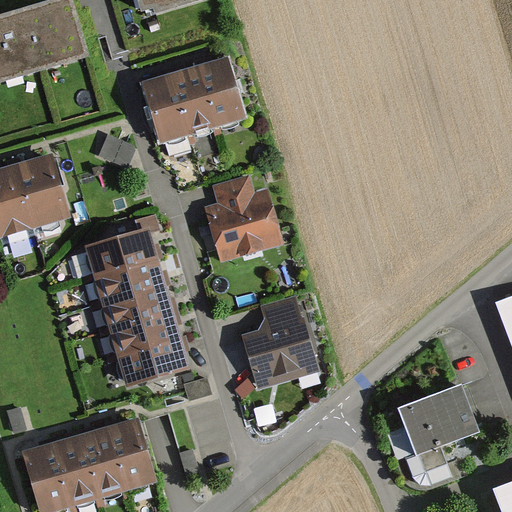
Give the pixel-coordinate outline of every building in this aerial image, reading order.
[(203,8),(201,0),(136,0),(143,24),(203,8)] [(0,90),(87,64),(68,4),(0,24),(0,90)] [(241,122),(225,69),(199,76),(215,129),(241,122)] [(215,129),(199,76),(173,84),(189,137),(215,129)] [(189,137),(173,84),(147,91),(163,145),(189,137)] [(110,136),(104,160),(134,167),(140,143),(110,136)] [(65,217),(49,164),(16,174),(32,227),(65,217)] [(0,236),(32,227),(16,174),(0,179),(0,236)] [(225,206),(205,212),(221,262),(281,244),(267,198),(253,203),(248,184),(220,192),(225,206)] [(141,235),(91,250),(99,278),(150,262),(141,235)] [(150,262),(99,278),(108,305),(158,290),(150,262)] [(158,290),(108,305),(116,333),(167,317),(158,290)] [(273,334),(245,342),(260,391),(321,372),(299,302),(266,313),(273,334)] [(511,511),(511,303),(500,308),(511,337),(511,492),(496,499),(500,511),(511,511)] [(167,317),(116,333),(125,360),(175,345),(167,317)] [(175,345),(125,360),(133,388),(184,373),(175,345)] [(467,391),(400,417),(426,484),(455,472),(447,451),(484,436),(467,391)] [(152,486),(136,430),(109,438),(125,493),(152,486)] [(125,493),(109,438),(82,445),(98,501),(125,493)] [(98,501),(82,445),(54,453),(70,509),(98,501)] [(198,450),(185,453),(191,474),(203,471),(198,450)] [(60,511),(70,509),(54,453),(27,461),(41,511),(60,511)]
